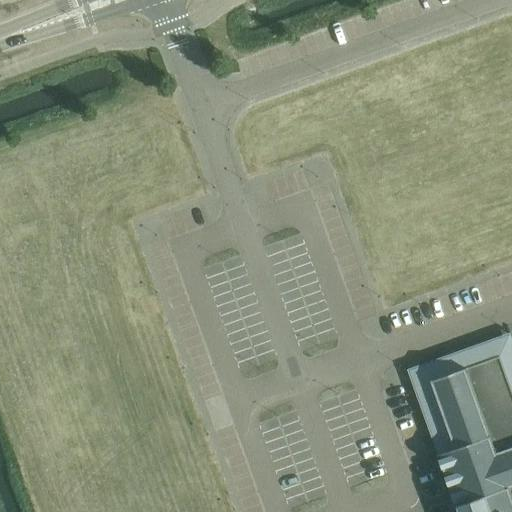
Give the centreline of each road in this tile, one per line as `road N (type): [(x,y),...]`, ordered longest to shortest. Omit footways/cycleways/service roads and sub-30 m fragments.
road 1 (unclassified): [(200,105),(300,383),(511,309)]
road 2 (unclassified): [(493,0),(200,105)]
road 3 (tertiary): [(0,42),(145,0)]
